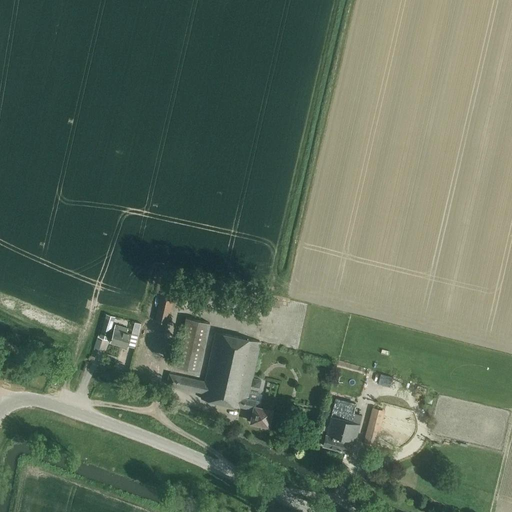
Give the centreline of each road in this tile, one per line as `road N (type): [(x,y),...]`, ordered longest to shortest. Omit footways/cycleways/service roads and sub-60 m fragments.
road 1 (track): [(352,0),(277,324)]
road 2 (unclassified): [(313,511),(201,459),(43,402),(3,408)]
